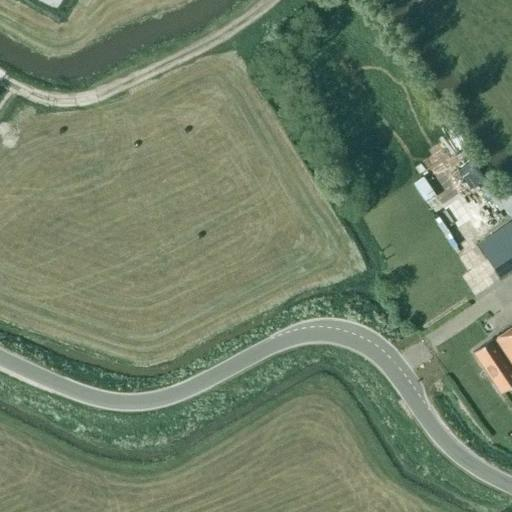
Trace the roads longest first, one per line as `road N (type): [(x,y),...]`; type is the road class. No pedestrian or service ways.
road 1 (tertiary): [(511,488),(449,448),(383,363),(346,339),(286,339),(182,393),(130,404),(80,394),(0,358)]
road 2 (track): [(0,79),(41,99),(103,95),(191,53),(271,0)]
